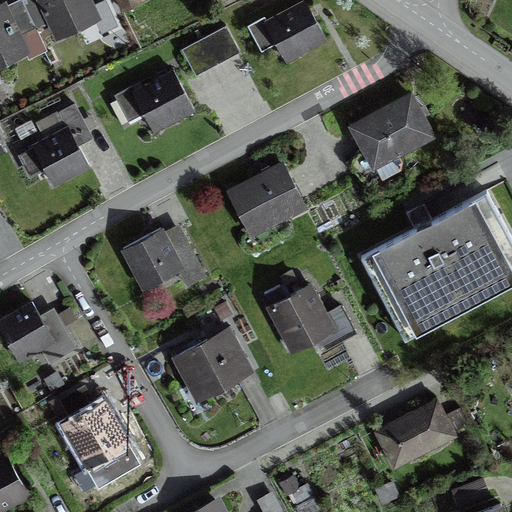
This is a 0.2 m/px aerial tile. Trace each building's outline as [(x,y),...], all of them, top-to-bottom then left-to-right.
[(49,28),(36,0),(34,0),(9,12),(31,58),(26,60),(29,67),(47,57),(37,33),(49,28)] [(91,0),(36,0),(49,28),(58,47),(103,26),(91,0)] [(126,0),(115,0),(122,14),(130,11),(125,0),(126,0)] [(328,47),(306,6),(268,26),(266,23),(250,32),(264,58),(280,49),(290,67),(328,47)] [(7,9),(0,12),(0,72),(26,60),(31,58),(9,12),(7,9)] [(205,43),(219,69),(241,58),(227,32),(205,43)] [(219,69),(205,43),(183,54),(197,81),(219,69)] [(156,135),(195,116),(172,72),(116,101),(130,128),(147,119),(156,135)] [(437,143),(413,99),(352,131),(376,175),(437,143)] [(56,189),(90,171),(80,152),(95,144),(76,110),(51,124),(55,131),(43,137),(45,141),(33,148),(36,153),(23,161),(33,179),(46,172),(56,189)] [(308,211),(285,168),(232,195),(255,239),(308,211)] [(511,284),(511,226),(492,190),(364,259),(408,341),(511,284)] [(165,231),(124,254),(144,289),(179,270),(190,290),(209,279),(180,229),(168,236),(165,231)] [(312,286),(269,309),(294,354),(320,340),(337,331),(328,316),(312,286)] [(35,304),(0,323),(22,362),(40,351),(51,371),(79,355),(54,311),(42,317),(35,304)] [(342,308),(328,316),(337,331),(320,340),(331,348),(356,333),(342,308)] [(230,329),(176,360),(199,401),(253,370),(230,329)] [(130,444),(105,401),(64,425),(88,468),(130,444)] [(457,439),(439,403),(378,434),(397,470),(457,439)] [(0,511),(7,511),(32,499),(7,455),(0,458),(0,511)] [(452,490),(460,510),(488,499),(481,479),(452,490)] [(282,511),(273,494),(261,501),(267,511),(282,511)] [(507,511),(500,494),(488,499),(460,510),(455,511),(507,511)] [(228,511),(221,498),(192,511),(228,511)]
